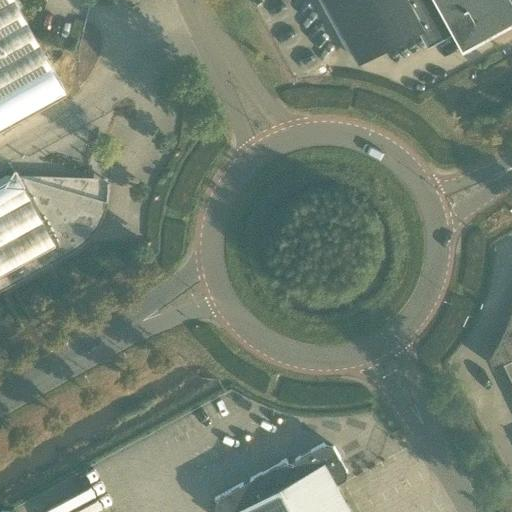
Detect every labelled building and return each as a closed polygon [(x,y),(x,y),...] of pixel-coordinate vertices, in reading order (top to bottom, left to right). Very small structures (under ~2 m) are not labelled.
[(0,0),(0,95),(51,67),(14,0),(0,0)] [(511,0),(325,0),(359,62),(420,28),(428,44),(452,31),(462,49),(511,21),(511,0)] [(0,290),(71,251),(84,242),(95,230),(103,216),(108,201),(109,195),(109,188),(109,182),(108,182),(108,188),(107,194),(106,200),(16,174),(0,183),(0,290)] [(511,309),(507,324),(499,341),(489,358),(494,368),(503,363),(511,381),(511,309)] [(323,443),(295,459),(293,466),(298,475),(237,509),(238,511),(352,511),(336,482),(345,477),(347,471),(334,446),(323,443)] [(118,511),(104,479),(40,507),(42,511),(118,511)]
